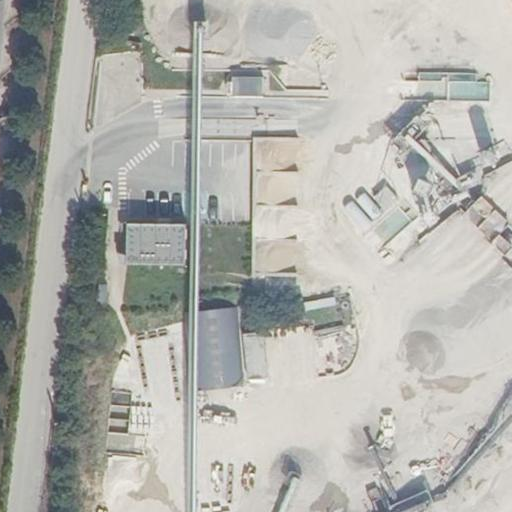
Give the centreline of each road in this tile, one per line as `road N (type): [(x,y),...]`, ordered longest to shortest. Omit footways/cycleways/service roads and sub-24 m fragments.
road 1 (unknown): [(66,142),(157,102),(341,108)]
road 2 (unknown): [(412,357),(381,318),(350,245),(323,206),(341,108)]
road 3 (unknown): [(412,357),(207,456)]
road 4 (unknown): [(341,108),(426,64),(460,72),(511,101)]
